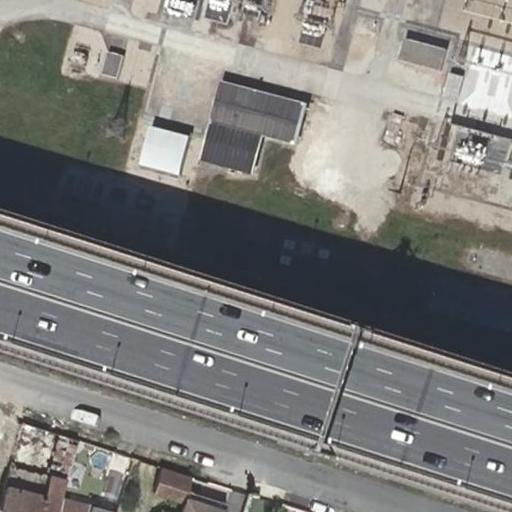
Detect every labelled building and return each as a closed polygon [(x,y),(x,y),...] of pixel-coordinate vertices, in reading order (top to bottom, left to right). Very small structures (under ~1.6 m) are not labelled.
[(440,69),(446,47),(400,35),(394,57),(440,69)] [(124,53),(103,49),(97,71),(119,76),(124,53)] [(461,75),(446,72),(440,96),(455,100),(461,75)] [(291,142),(301,104),(219,81),(209,119),(262,134),(291,142)] [(262,134),(209,119),(197,160),(252,173),(262,134)] [(151,124),(139,164),(179,176),(191,136),(151,124)] [(418,310),(483,327),(493,287),(428,270),(418,310)] [(0,440),(17,447),(26,425),(0,414),(0,440)] [(192,476),(162,468),(155,494),(184,503),(192,476)] [(4,487),(0,499),(0,507),(22,511),(55,511),(60,499),(46,496),(4,487)] [(229,511),(231,507),(190,495),(185,511),(229,511)] [(113,511),(60,499),(55,511),(113,511)]
